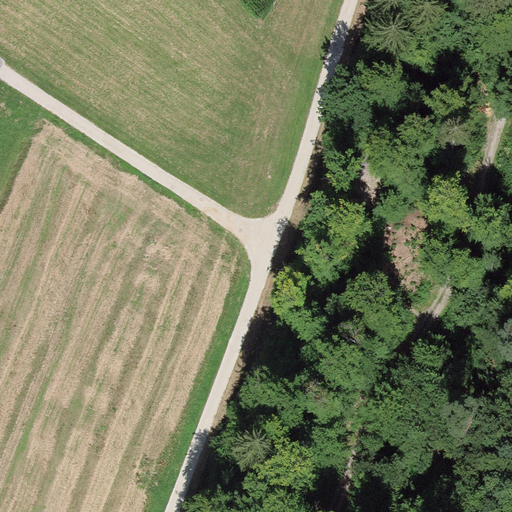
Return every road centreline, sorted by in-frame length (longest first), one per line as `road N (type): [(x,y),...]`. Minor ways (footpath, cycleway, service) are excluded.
road 1 (track): [(168,511),(351,0)]
road 2 (track): [(511,97),(426,318),(325,511)]
road 3 (track): [(267,251),(0,69)]
